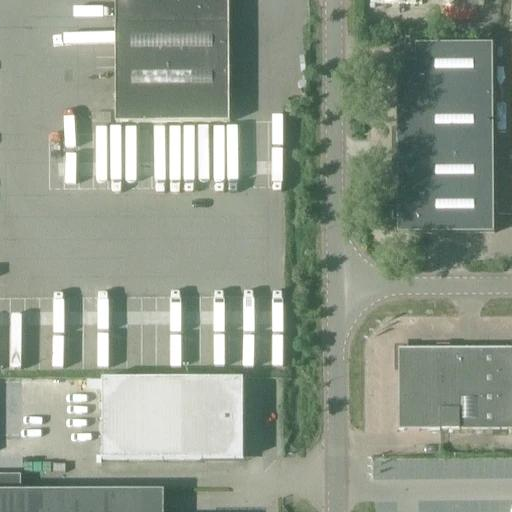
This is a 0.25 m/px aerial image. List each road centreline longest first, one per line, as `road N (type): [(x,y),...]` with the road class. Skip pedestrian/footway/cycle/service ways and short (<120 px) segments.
road 1 (unclassified): [(337,284),(332,0)]
road 2 (unclassified): [(336,511),(337,284)]
road 3 (unclassified): [(337,284),(511,284)]
